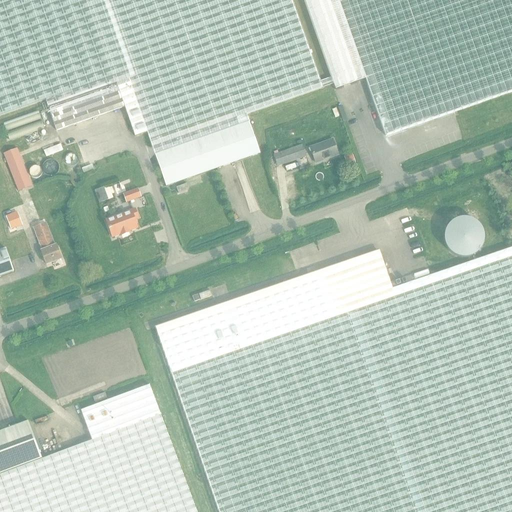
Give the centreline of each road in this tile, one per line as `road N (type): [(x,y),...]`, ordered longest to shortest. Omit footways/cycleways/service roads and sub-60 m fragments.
road 1 (unclassified): [(0,333),(511,143)]
road 2 (unknown): [(190,262),(147,152),(115,135),(74,135)]
